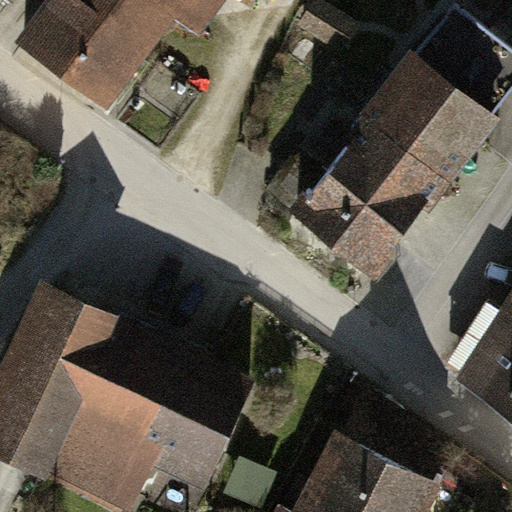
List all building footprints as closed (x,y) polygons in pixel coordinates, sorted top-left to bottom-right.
[(175,6),(166,0),(58,0),(27,42),(105,100),(175,6)] [(352,21),(320,0),(305,23),(338,44),(352,21)] [(511,92),(511,44),(458,2),(366,117),(369,119),(330,168),(304,148),(273,186),(372,266),(511,92)] [(252,383),(59,292),(0,415),(0,484),(32,499),(54,452),(137,491),(156,450),(209,475),(252,383)] [(511,313),(468,380),(511,412),(511,313)] [(450,511),(466,479),(441,466),(455,442),(368,391),(321,483),(304,472),(286,505),(300,511),(450,511)]
